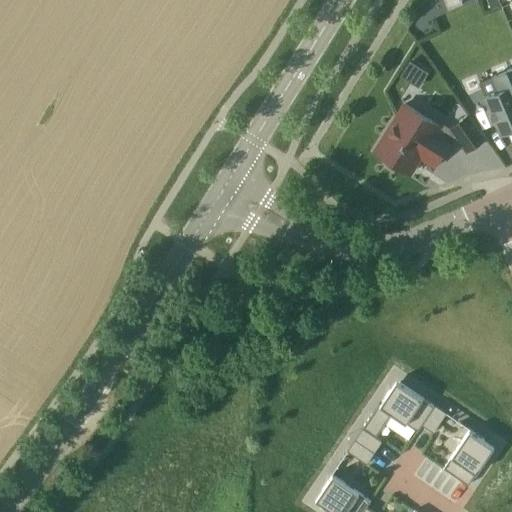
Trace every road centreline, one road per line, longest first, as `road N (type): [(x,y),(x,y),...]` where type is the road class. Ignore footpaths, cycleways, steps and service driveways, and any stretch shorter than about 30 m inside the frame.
road 1 (tertiary): [(0,509),(114,361),(220,193)]
road 2 (residential): [(444,230),(356,250),(220,193)]
road 3 (tertiary): [(220,193),(341,0)]
